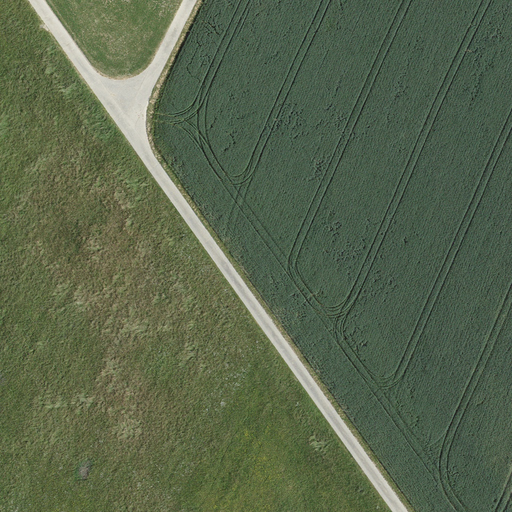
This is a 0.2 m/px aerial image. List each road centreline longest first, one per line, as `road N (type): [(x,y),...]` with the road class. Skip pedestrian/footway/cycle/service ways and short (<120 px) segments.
road 1 (track): [(404,511),(40,0)]
road 2 (track): [(132,131),(196,0)]
